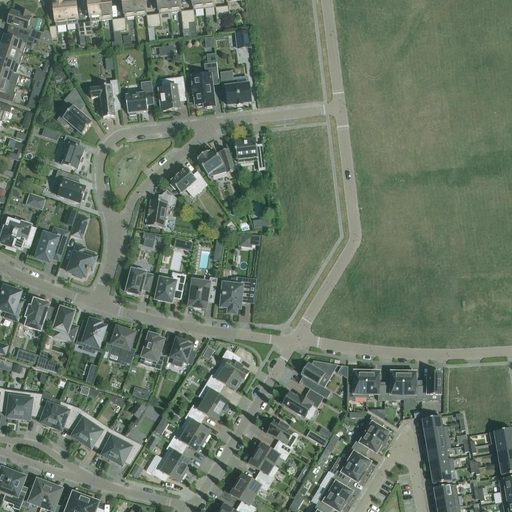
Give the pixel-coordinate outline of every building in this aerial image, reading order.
[(101,21),(98,0),(87,0),(90,23),(101,21)] [(98,0),(101,21),(112,20),(109,0),(98,0)] [(135,17),(133,0),(122,0),(124,19),(125,19),(135,17)] [(144,0),(133,0),(135,17),(146,16),(147,16),(144,0)] [(170,13),(168,0),(156,0),(159,15),(170,13)] [(168,0),(170,13),(180,12),(181,12),(179,0),(168,0)] [(204,9),(203,0),(191,0),(193,11),(204,9)] [(214,0),(203,0),(204,9),(215,8),(214,0)] [(75,1),(64,2),(67,25),(77,24),(78,24),(75,1)] [(56,27),(67,25),(64,2),(53,3),(53,4),(55,27),(56,27)] [(221,7),(215,8),(216,21),(223,20),(221,7)] [(18,28),(16,34),(28,38),(30,32),(27,30),(31,19),(29,18),(30,15),(20,11),(19,15),(11,12),(7,25),(18,28)] [(187,12),(181,12),(180,12),(182,31),(189,30),(189,24),(188,24),(187,12)] [(153,16),(147,16),(146,16),(147,29),(154,28),(153,16)] [(125,19),(124,19),(118,20),(120,32),(126,32),(125,19)] [(118,20),(112,20),(113,33),(120,32),(118,20)] [(85,36),(84,24),(78,24),(77,24),(79,37),(85,36)] [(55,27),(49,28),(50,35),(50,38),(51,40),(57,40),(56,27),(55,27)] [(125,34),(126,40),(133,39),(132,32),(125,34)] [(250,48),(248,32),(235,34),(237,49),(250,48)] [(26,44),(28,38),(16,34),(14,40),(4,37),(1,47),(23,54),(26,44)] [(51,40),(50,38),(40,35),(38,41),(53,46),(51,40)] [(207,45),(215,45),(215,35),(207,35),(207,45)] [(161,53),(177,52),(177,43),(160,43),(161,53)] [(0,58),(19,65),(23,54),(1,47),(0,50),(0,58)] [(51,47),(49,47),(45,58),(51,61),(54,54),(51,47)] [(0,69),(16,75),(19,65),(0,58),(0,69)] [(52,64),(47,62),(43,72),(49,74),(52,64)] [(192,88),(193,97),(194,97),(195,106),(195,107),(196,107),(197,107),(197,108),(204,107),(204,108),(204,109),(205,109),(213,108),(215,108),(214,107),(213,94),(212,89),(212,86),(219,85),(216,64),(204,66),(206,76),(193,78),(192,78),(192,79),(193,88),(192,88)] [(19,76),(16,75),(0,69),(0,80),(15,86),(19,76)] [(232,73),(221,74),(222,89),(225,88),(227,106),(236,105),(236,106),(242,106),(242,105),(251,104),(248,85),(233,87),(232,73)] [(176,100),(178,99),(178,98),(184,97),(182,79),(170,80),(170,81),(173,81),(173,83),(171,83),(162,84),(163,88),(158,89),(161,112),(176,110),(175,101),(176,100)] [(15,93),(13,93),(15,86),(0,80),(0,99),(12,103),(15,93)] [(102,110),(103,119),(115,118),(114,111),(121,111),(117,81),(110,82),(110,87),(99,88),(99,89),(90,90),(90,91),(88,93),(88,95),(89,97),(91,98),(91,99),(100,98),(102,110)] [(154,105),(151,82),(140,84),(142,95),(125,97),(127,115),(129,114),(129,116),(136,116),(135,114),(148,112),(147,106),(154,105)] [(82,136),(92,124),(84,117),(81,115),(81,114),(80,114),(78,113),(84,106),(74,91),(74,90),(65,102),(72,108),(65,116),(63,115),(58,121),(64,127),(67,123),(82,136)] [(0,122),(4,112),(9,114),(11,107),(0,103),(0,122)] [(81,142),(66,137),(63,144),(69,146),(65,156),(63,155),(61,156),(58,164),(77,171),(80,163),(80,162),(81,159),(82,158),(81,158),(84,150),(78,148),(81,142)] [(236,153),(237,161),(238,161),(256,158),(256,159),(257,159),(258,171),(265,171),(262,145),(256,146),(255,140),(254,140),(248,141),(246,141),(246,142),(244,142),(244,141),(242,142),(235,143),(234,143),(235,144),(233,144),(234,150),(235,150),(235,151),(235,153),(236,153)] [(23,152),(25,147),(16,143),(14,149),(23,152)] [(227,174),(234,171),(227,150),(220,152),(220,153),(216,155),(213,151),(208,154),(206,153),(197,159),(199,161),(197,162),(207,176),(214,172),(215,176),(222,173),(222,174),(226,172),(227,174)] [(171,184),(170,186),(174,191),(176,190),(181,195),(190,187),(197,195),(207,186),(197,172),(192,177),(186,169),(170,183),(171,184)] [(62,186),(58,197),(80,205),(82,201),(84,202),(87,194),(85,193),(86,189),(72,184),(74,177),(58,172),(54,183),(62,186)] [(146,226),(163,229),(167,207),(174,208),(176,199),(167,191),(161,196),(158,196),(158,202),(151,201),(150,201),(149,209),(148,216),(148,218),(146,219),(145,223),(147,225),(146,226)] [(31,203),(43,207),(46,200),(33,195),(31,203)] [(74,221),(79,208),(70,205),(65,218),(74,221)] [(72,236),(81,238),(87,219),(79,216),(72,236)] [(36,229),(34,233),(29,231),(31,227),(24,225),(24,223),(25,223),(25,222),(16,219),(16,220),(15,222),(8,220),(5,227),(2,226),(0,232),(0,237),(2,238),(0,243),(0,244),(6,247),(6,249),(15,252),(15,250),(19,251),(19,250),(20,248),(23,249),(24,246),(29,247),(29,248),(30,248),(36,229)] [(270,219),(262,220),(263,228),(271,227),(270,219)] [(67,234),(55,230),(52,237),(44,235),(42,241),(38,240),(34,252),(38,254),(36,259),(46,263),(48,257),(58,260),(59,260),(67,234)] [(178,235),(175,242),(187,246),(190,239),(178,235)] [(222,240),(216,239),(214,249),(221,250),(222,240)] [(76,247),(67,273),(76,276),(75,278),(82,280),(83,278),(85,279),(87,271),(88,272),(89,270),(91,271),(95,261),(79,256),(82,248),(76,247)] [(142,287),(150,289),(153,277),(145,274),(146,272),(137,269),(136,272),(132,271),(130,278),(128,278),(126,285),(128,286),(126,294),(134,296),(134,295),(140,296),(142,287)] [(162,280),(160,280),(156,301),(171,304),(172,298),(180,300),(185,277),(173,275),(172,277),(173,277),(172,280),(162,278),(162,280)] [(190,299),(189,307),(193,308),(193,309),(201,311),(201,309),(206,310),(208,292),(215,293),(217,280),(209,279),(209,284),(193,282),(191,291),(189,291),(188,299),(190,299)] [(247,304),(250,280),(236,279),(235,287),(231,287),(231,285),(224,284),(224,286),(222,286),(222,292),(223,292),(223,295),(222,297),(223,297),(222,300),(221,300),(220,307),(221,307),(221,309),(229,309),(228,313),(230,313),(230,312),(234,313),(234,314),(236,314),(236,309),(239,309),(240,303),(247,304)] [(20,294),(17,293),(15,293),(15,292),(12,291),(12,289),(6,287),(6,289),(4,288),(0,301),(0,310),(6,313),(4,318),(17,323),(18,322),(25,303),(24,302),(24,301),(19,300),(20,294)] [(28,319),(25,327),(39,332),(38,334),(45,336),(50,321),(44,319),(49,306),(34,301),(32,308),(29,308),(26,318),(28,319)] [(74,313),(60,309),(60,311),(55,310),(51,322),(56,324),(53,330),(55,331),(53,337),(72,343),(76,330),(70,327),(74,313)] [(99,327),(100,325),(91,322),(88,329),(84,328),(81,336),(86,337),(84,344),(96,348),(95,351),(102,353),(107,338),(102,337),(104,329),(99,327)] [(126,332),(125,331),(125,330),(124,329),(123,329),(122,329),(121,329),(120,329),(119,330),(117,329),(112,345),(113,346),(110,353),(126,358),(124,363),(130,365),(135,351),(129,349),(134,335),(126,332)] [(158,338),(156,337),(157,335),(151,333),(150,335),(149,335),(148,339),(146,339),(144,346),(145,346),(142,358),(156,363),(154,369),(160,371),(165,357),(159,356),(163,341),(161,340),(160,342),(157,341),(158,338)] [(176,341),(170,359),(174,360),(172,365),(180,368),(182,362),(191,365),(195,353),(190,351),(191,347),(185,346),(186,344),(184,343),(185,341),(179,339),(178,341),(176,341)] [(224,359),(218,368),(241,382),(241,383),(242,384),(249,373),(242,369),(242,368),(237,364),(240,360),(227,352),(223,358),(224,359)] [(93,360),(87,378),(94,380),(99,362),(93,360)] [(49,362),(46,371),(58,375),(61,366),(49,362)] [(318,385),(325,374),(330,366),(315,363),(313,367),(311,366),(308,364),(300,376),(303,378),(306,379),(302,385),(299,383),(299,384),(310,390),(323,399),(326,400),(331,393),(318,385)] [(341,367),(338,374),(347,379),(348,368),(341,367)] [(241,382),(218,368),(213,378),(211,377),(208,383),(220,390),(223,385),(235,392),(241,383),(241,382)] [(366,396),(366,371),(358,371),(358,373),(354,373),(354,386),(355,386),(355,398),(367,399),(367,396),(366,396)] [(378,387),(379,374),(375,374),(375,372),(366,371),(366,396),(367,396),(378,396),(378,386),(378,387)] [(403,401),(403,372),(394,372),(394,374),(391,374),(391,387),(392,387),(391,401),(403,401)] [(415,387),(415,374),(412,374),(412,372),(403,372),(403,401),(414,401),(415,387)] [(440,402),(441,374),(438,374),(438,372),(430,372),(430,374),(428,374),(428,387),(428,401),(440,402)] [(229,406),(227,405),(228,403),(217,396),(220,390),(208,383),(204,389),(210,392),(204,402),(222,413),(223,412),(224,413),(229,406)] [(18,420),(22,393),(6,390),(1,414),(7,415),(7,419),(13,419),(13,420),(15,420),(18,420)] [(317,410),(323,399),(310,390),(305,397),(306,397),(305,399),(304,400),(297,396),(296,398),(295,398),(289,394),(282,406),(304,419),(312,407),(317,410)] [(39,406),(40,406),(42,395),(22,393),(18,420),(21,420),(21,421),(23,421),(29,421),(30,418),(36,418),(39,406)] [(152,397),(150,404),(157,406),(159,399),(152,397)] [(491,397),(486,398),(489,410),(494,408),(491,397)] [(132,411),(142,415),(147,403),(137,399),(132,411)] [(69,431),(80,410),(60,402),(58,408),(58,409),(51,428),(53,429),(53,430),(56,431),(56,430),(61,432),(63,429),(69,431)] [(216,423),(222,413),(204,402),(199,411),(193,407),(189,413),(201,421),(205,416),(216,423)] [(58,409),(58,408),(48,405),(46,408),(40,406),(39,406),(36,418),(42,421),(40,424),(46,426),(46,427),(48,428),(48,427),(51,428),(58,409)] [(81,444),(96,421),(80,410),(69,431),(74,434),(72,438),(76,441),(79,443),(79,442),(81,444)] [(198,426),(201,421),(189,413),(185,420),(187,420),(181,430),(185,432),(204,443),(210,433),(198,426)] [(388,434),(381,430),(384,425),(371,417),(362,432),(384,445),(388,439),(386,438),(388,434)] [(424,432),(442,429),(440,418),(422,421),(424,432)] [(162,419),(158,426),(165,429),(169,423),(162,419)] [(98,450),(110,430),(96,421),(81,444),(83,445),(83,446),(85,447),(90,450),(92,447),(98,450)] [(279,442),(276,447),(288,454),(292,449),(291,448),(297,437),(287,430),(288,429),(281,424),(280,426),(273,422),(267,432),(269,433),(268,435),(279,442)] [(449,439),(447,428),(442,429),(424,432),(425,443),(449,439)] [(112,462),(124,437),(110,430),(98,450),(104,453),(102,457),(107,459),(107,460),(109,461),(112,462)] [(511,441),(511,430),(489,434),(491,446),(495,445),(511,441)] [(322,438),(334,442),(337,435),(325,431),(322,438)] [(185,432),(180,441),(174,438),(171,444),(183,451),(186,446),(198,453),(199,451),(200,452),(205,445),(203,444),(204,443),(185,432)] [(310,432),(307,437),(324,448),(327,442),(310,432)] [(384,445),(362,432),(353,447),(366,455),(369,450),(376,454),(378,451),(380,452),(384,445)] [(142,446),(124,437),(112,462),(114,463),(114,464),(116,465),(117,464),(122,467),(124,464),(130,467),(142,446)] [(451,450),(449,439),(425,443),(427,454),(446,451),(451,450)] [(511,441),(495,445),(497,455),(511,452),(511,441)] [(180,457),(183,451),(171,444),(167,450),(168,451),(162,460),(185,474),(191,464),(180,457)] [(284,461),(288,454),(276,447),(273,452),(261,445),(260,447),(258,447),(254,454),(273,467),(279,457),(284,461)] [(370,464),(363,460),(366,455),(353,447),(344,461),(366,475),(370,469),(368,468),(370,464)] [(429,464),(448,461),(446,451),(427,454),(429,464)] [(511,452),(497,455),(499,466),(511,463),(511,452)] [(273,467),(254,454),(249,462),(250,463),(249,465),(260,473),(257,477),(270,485),(273,479),(272,478),(278,469),(273,467)] [(320,458),(317,463),(322,466),(325,461),(320,458)] [(185,474),(162,460),(157,469),(156,468),(152,475),(164,482),(167,477),(179,484),(180,482),(182,483),(186,476),(185,475),(185,474)] [(454,471),(452,460),(448,461),(429,464),(431,475),(450,472),(454,471)] [(366,475),(344,461),(335,476),(348,484),(351,479),(358,484),(360,480),(362,481),(366,475)] [(511,463),(499,466),(501,477),(511,475),(511,463)] [(305,467),(297,480),(302,483),(310,470),(305,467)] [(5,496),(14,473),(4,469),(3,470),(2,470),(0,474),(0,491),(5,493),(4,496),(5,496)] [(451,483),(450,472),(431,475),(433,486),(451,483)] [(21,506),(25,495),(26,494),(19,492),(25,478),(23,478),(23,476),(14,473),(5,496),(3,501),(14,505),(12,508),(19,511),(21,506)] [(266,491),(270,485),(257,477),(254,483),(243,476),(241,478),(240,477),(235,485),(255,497),(260,488),(266,491)] [(352,494),(345,489),(348,484),(335,476),(325,491),(348,505),(352,498),(350,497),(352,494)] [(511,491),(511,479),(498,481),(500,493),(511,491)] [(41,508),(50,484),(43,482),(42,483),(37,481),(31,497),(25,495),(21,506),(27,508),(29,504),(41,508)] [(57,487),(50,484),(41,508),(51,511),(59,511),(61,508),(55,506),(61,490),(56,488),(57,487)] [(249,506),(255,497),(235,485),(230,493),(232,494),(230,496),(242,503),(239,508),(245,511),(253,511),(255,510),(249,506)] [(458,497),(456,486),(433,490),(435,501),(458,497)] [(348,505),(325,491),(316,506),(326,511),(330,511),(333,509),(337,511),(340,511),(342,510),(344,511),(348,505)] [(511,491),(500,493),(502,504),(511,502),(511,491)] [(80,511),(86,498),(79,495),(79,497),(73,495),(69,505),(63,503),(61,508),(59,511),(80,511)] [(459,508),(458,497),(435,501),(437,511),(459,508)] [(92,500),(86,498),(80,511),(94,511),(98,504),(91,502),(92,500)] [(511,511),(511,502),(502,504),(503,511),(511,511)]
